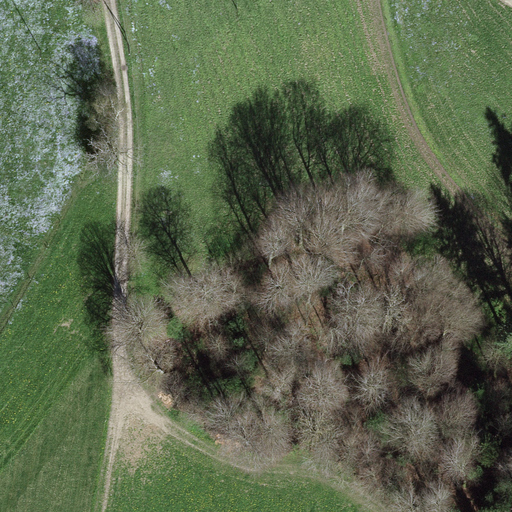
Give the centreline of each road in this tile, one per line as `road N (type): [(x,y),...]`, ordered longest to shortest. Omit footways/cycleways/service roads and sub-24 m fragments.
road 1 (track): [(107,511),(124,433),(125,116),(109,0)]
road 2 (track): [(375,0),(423,145),(511,250)]
